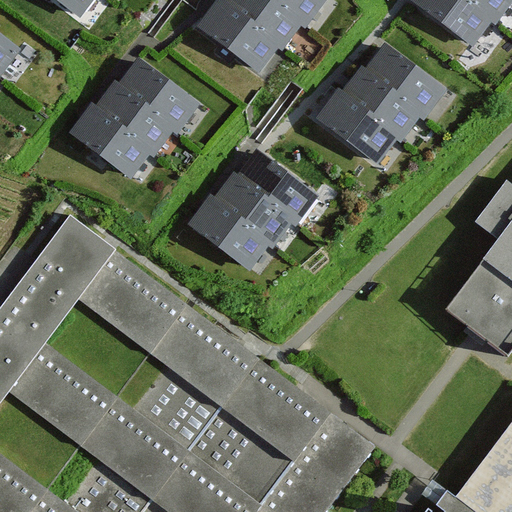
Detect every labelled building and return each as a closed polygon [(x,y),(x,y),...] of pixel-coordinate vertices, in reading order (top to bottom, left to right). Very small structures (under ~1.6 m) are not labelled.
[(58,0),(77,14),(88,0),(58,0)] [(229,0),(226,4),(277,44),(279,46),(283,42),(297,23),(267,0),(229,0)] [(267,0),(297,23),(300,25),(320,0),(267,0)] [(417,0),(416,1),(471,43),(490,18),(466,0),(417,0)] [(466,0),(490,18),(494,20),(509,0),(466,0)] [(221,1),(200,27),(256,70),(277,44),(226,4),(221,1)] [(0,39),(0,69),(14,50),(0,39)] [(386,47),(366,73),(418,113),(420,115),(440,89),(386,47)] [(138,63),(118,89),(169,128),(173,131),(193,105),(138,63)] [(363,70),(343,95),(395,135),(398,138),(418,113),(366,73),(363,70)] [(115,86),(96,110),(147,151),(150,153),(169,128),(118,89),(115,86)] [(340,93),(320,119),(374,161),(395,135),(343,95),(340,93)] [(92,107),(73,132),(128,175),(147,151),(96,110),(92,107)] [(256,155),(236,180),(287,220),(291,222),(311,197),(256,155)] [(233,178),(215,201),(266,241),(269,243),(287,220),(236,180),(233,178)] [(454,312),(511,357),(511,189),(508,186),(477,226),(504,248),(454,312)] [(211,198),(191,224),(246,266),(266,241),(215,201),(211,198)] [(325,511),(375,446),(69,216),(0,308),(0,511),(325,511)] [(511,511),(511,441),(459,511),(511,511)]
